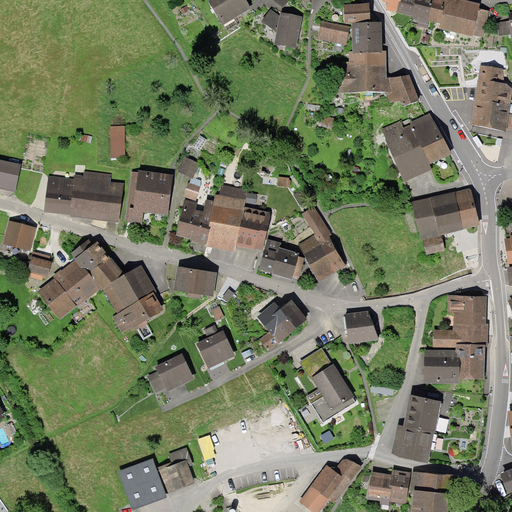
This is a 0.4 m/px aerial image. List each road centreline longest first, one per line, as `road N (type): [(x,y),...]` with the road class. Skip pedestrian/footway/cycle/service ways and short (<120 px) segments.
road 1 (residential): [(0,203),(330,304)]
road 2 (tertiary): [(481,177),(371,0)]
road 3 (residential): [(375,452),(240,472),(204,492),(190,511)]
road 4 (residential): [(164,408),(334,317)]
road 5 (residential): [(330,304),(393,301),(496,278)]
road 6 (tertiary): [(492,464),(502,391),(498,298)]
road 7 (residential): [(375,452),(365,379),(334,317)]
